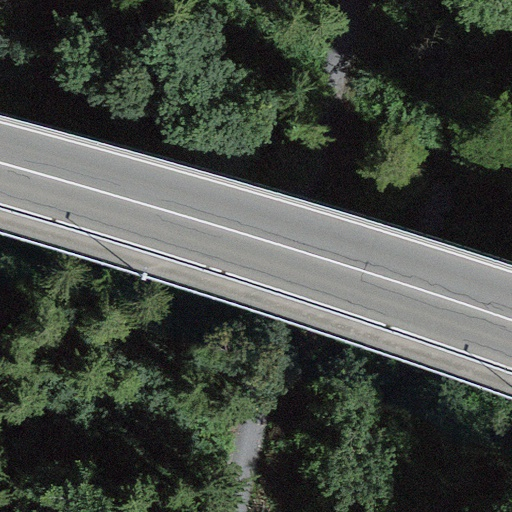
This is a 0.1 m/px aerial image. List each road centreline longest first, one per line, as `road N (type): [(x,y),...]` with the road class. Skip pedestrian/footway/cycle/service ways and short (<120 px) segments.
road 1 (secondary): [(0,174),(337,272),(511,334)]
road 2 (track): [(232,511),(370,0)]
